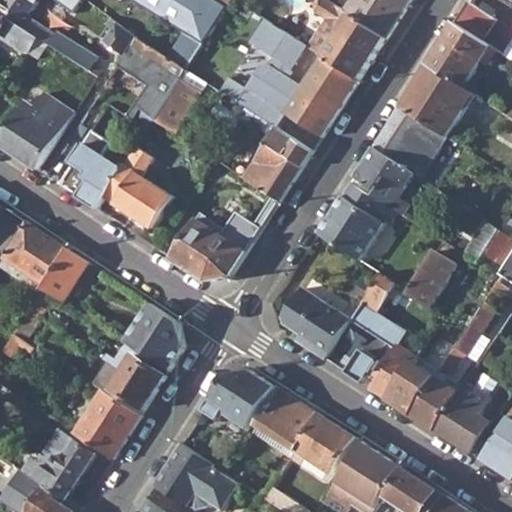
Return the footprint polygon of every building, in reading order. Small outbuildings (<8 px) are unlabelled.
[(0,0),(0,33),(30,53),(31,51),(41,36),(24,25),(12,17),(16,11),(3,2),(0,0)] [(24,25),(41,36),(51,42),(53,44),(60,33),(47,24),(31,14),(40,0),(4,0),(3,2),(16,11),(12,17),(24,25)] [(132,0),(192,37),(205,46),(221,21),(230,8),(217,0),(132,0)] [(217,0),(230,8),(234,0),(217,0)] [(329,19),(310,48),(313,50),(325,59),(361,82),(371,67),(389,40),(346,12),(327,0),(319,0),(316,6),(318,12),(329,19)] [(354,0),(346,12),(389,40),(397,27),(414,0),(354,0)] [(456,25),(479,41),(494,19),(469,3),(456,25)] [(113,43),(128,52),(137,38),(118,23),(112,18),(108,23),(114,28),(107,38),(113,43)] [(507,50),(511,42),(511,24),(502,19),(490,40),(507,50)] [(345,106),(361,82),(325,59),(305,89),(291,80),(295,73),(289,69),(294,61),(298,64),(308,48),(269,23),(254,45),(278,60),(272,68),(262,70),(249,90),(325,138),(345,106)] [(474,97),(482,102),(495,82),(477,70),(482,62),(487,65),(496,51),(479,41),(456,25),(439,50),(428,67),(474,97)] [(53,44),(70,55),(79,41),(62,30),(60,33),(53,44)] [(51,42),(41,36),(31,51),(41,57),(51,42)] [(192,37),(175,62),(188,71),(205,46),(192,37)] [(157,119),(183,79),(188,71),(175,62),(137,38),(128,52),(121,64),(126,67),(150,82),(129,114),(137,119),(143,110),(157,119)] [(70,55),(91,69),(100,54),(79,41),(70,55)] [(401,108),(446,137),(474,97),(428,67),(411,92),(401,108)] [(156,120),(177,135),(205,93),(183,79),(157,119),(156,120)] [(40,103),(70,122),(78,112),(47,92),(40,103)] [(511,121),(511,100),(506,97),(497,112),(511,121)] [(0,142),(15,152),(40,169),(70,122),(40,103),(38,106),(28,100),(0,141),(0,142)] [(414,176),(421,181),(448,138),(446,137),(401,108),(384,134),(374,150),(414,176)] [(143,110),(137,119),(152,128),(156,120),(157,119),(143,110)] [(245,179),(282,203),(293,186),(315,153),(264,121),(259,129),(272,137),(245,179)] [(107,196),(125,168),(102,153),(111,140),(93,129),(73,160),(96,175),(82,196),(100,208),(107,196)] [(107,196),(155,227),(176,195),(144,174),(155,157),(140,146),(125,168),(107,196)] [(406,189),(414,176),(374,150),(358,173),(351,185),(384,207),(403,219),(411,208),(395,198),(401,187),(406,189)] [(376,218),(384,207),(351,185),(335,209),(318,236),(362,261),(385,224),(376,218)] [(451,200),(470,213),(475,206),(456,192),(451,200)] [(0,267),(42,296),(44,292),(46,290),(71,251),(34,227),(8,209),(0,220),(0,253),(6,257),(0,266),(0,267)] [(208,279),(234,279),(250,253),(198,219),(174,256),(186,264),(208,279)] [(511,221),(508,219),(500,231),(511,239),(511,221)] [(463,258),(477,267),(484,255),(500,231),(486,222),(463,258)] [(484,255),(496,263),(511,239),(500,231),(484,255)] [(503,267),(511,252),(511,239),(496,263),(503,267)] [(442,244),(436,254),(449,263),(455,253),(442,244)] [(68,304),(93,266),(71,251),(46,290),(58,297),(68,304)] [(457,267),(449,263),(436,254),(412,293),(410,295),(431,308),(457,267)] [(373,386),(391,398),(416,360),(418,356),(401,345),(410,330),(381,311),(399,284),(384,274),(355,318),(354,319),(391,343),(381,358),(365,349),(350,372),(367,382),(375,370),(380,374),(373,386)] [(437,428),(461,391),(444,380),(454,365),(458,368),(466,355),(465,354),(467,349),(473,352),(511,290),(499,282),(460,344),(448,361),(439,375),(415,414),(426,420),(437,428)] [(288,321),(303,331),(317,340),(313,347),(329,358),(354,319),(355,318),(305,285),(286,314),(288,321)] [(42,321),(58,297),(46,290),(44,292),(42,296),(31,313),(42,321)] [(184,326),(154,306),(129,344),(159,364),(173,373),(184,357),(188,351),(184,326)] [(16,336),(28,343),(42,321),(31,313),(16,336)] [(303,341),(313,347),(317,340),(303,331),(298,337),(303,341)] [(439,355),(448,361),(460,344),(454,340),(452,344),(447,341),(439,355)] [(111,367),(126,376),(137,359),(169,380),(173,373),(159,364),(129,344),(117,362),(109,356),(105,362),(111,367)] [(162,390),(169,380),(137,359),(126,376),(158,397),(162,390)] [(415,414),(439,375),(416,360),(391,398),(398,402),(415,414)] [(100,383),(146,414),(148,411),(158,397),(126,376),(111,367),(100,383)] [(227,412),(251,428),(278,386),(254,370),(229,377),(207,411),(222,421),(227,412)] [(479,387),(493,396),(502,383),(487,373),(479,387)] [(451,437),(476,453),(496,422),(483,414),(495,397),(493,396),(479,387),(468,380),(461,391),(437,428),(451,437)] [(143,419),(146,414),(100,383),(96,388),(105,394),(143,419)] [(260,425),(298,450),(321,414),(298,399),(283,390),(260,425)] [(77,436),(116,460),(127,443),(143,419),(105,394),(77,436)] [(496,466),(511,476),(511,411),(483,458),(496,466)] [(307,458),(334,475),(358,438),(338,425),(321,414),(298,450),(292,459),(302,465),(307,458)] [(49,488),(68,500),(99,455),(63,431),(42,463),(36,459),(27,473),(49,488)] [(348,511),(354,504),(366,511),(378,511),(386,501),(387,498),(406,469),(387,457),(365,442),(326,502),(340,511),(348,511)] [(157,486),(191,508),(194,504),(201,508),(210,506),(213,501),(225,509),(243,483),(184,445),(165,473),(157,486)] [(406,469),(387,498),(408,511),(429,511),(442,493),(423,480),(406,469)] [(287,511),(312,511),(273,487),(266,498),(287,511)] [(49,488),(32,511),(81,511),(83,510),(68,500),(49,488)] [(471,511),(463,506),(448,496),(437,511),(471,511)] [(169,511),(149,498),(148,500),(140,511),(169,511)]
